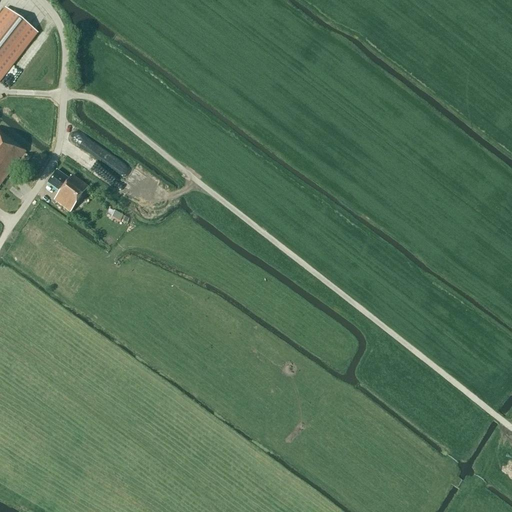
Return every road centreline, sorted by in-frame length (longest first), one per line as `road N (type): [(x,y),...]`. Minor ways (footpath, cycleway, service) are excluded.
road 1 (track): [(62,93),(101,102),(511,426)]
road 2 (unclassified): [(0,243),(59,140),(63,36),(41,0)]
